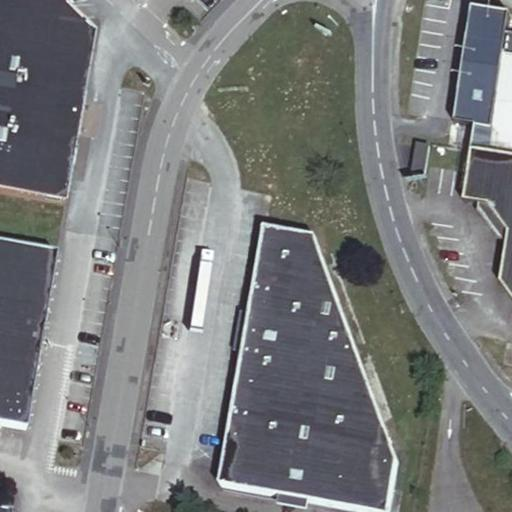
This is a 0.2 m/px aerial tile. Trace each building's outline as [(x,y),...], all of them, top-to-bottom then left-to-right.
[(33,0),(0,0),(0,197),(48,207),(76,40),(33,0)] [(510,16),(472,11),(456,125),(476,128),(473,150),(511,156),(511,34),(508,33),(510,16)] [(511,156),(473,150),(464,204),(489,208),(509,234),(501,283),(511,299),(511,156)] [(269,234),(249,231),(202,488),(335,511),(374,511),(382,459),(300,241),(269,234)] [(52,259),(0,249),(0,426),(23,431),(38,341),(52,259)]
